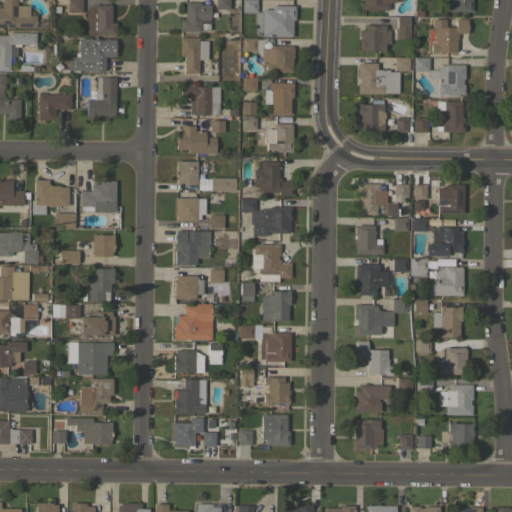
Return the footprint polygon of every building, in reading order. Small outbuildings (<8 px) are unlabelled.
[(12,27),(12,28),(6,28),(6,26),(0,26),(0,4),(1,4),(1,0),(16,0),(16,5),(29,5),(28,15),(35,15),(35,27),(12,27)] [(81,0),(81,12),(67,12),(67,0),(81,0)] [(214,8),(214,0),(229,0),(229,9),(214,8)] [(241,12),(241,0),(256,0),(256,12),(241,12)] [(400,0),(400,2),(395,1),(395,2),(388,2),(388,10),(363,10),(363,8),(362,8),(362,0),(400,0)] [(471,0),(471,11),(445,11),(445,0),(471,0)] [(184,2),(200,2),(200,4),(209,4),(209,19),(199,19),(199,31),(179,31),(179,19),(184,19),(184,2)] [(86,8),(96,3),(109,3),(109,5),(110,5),(110,22),(115,22),(115,34),(86,34),(86,8)] [(261,9),(271,9),(271,5),(294,5),(294,19),(291,19),(291,36),(261,36),(261,9)] [(409,16),(409,28),(409,38),(394,38),(394,28),(396,28),(396,16),(409,16)] [(455,52),(437,52),(437,53),(430,53),(430,43),(433,43),(434,36),(435,28),(431,28),(431,19),(444,19),(444,27),(454,27),(455,18),(467,18),(466,33),(457,33),(457,38),(455,38),(455,52)] [(37,28),(38,20),(50,20),(50,28),(37,28)] [(358,51),(358,38),(359,38),(359,30),(364,30),(364,24),(384,25),(384,27),(389,30),(389,44),(384,44),(384,51),(358,51)] [(8,71),(0,70),(0,34),(7,35),(7,32),(35,32),(35,44),(9,44),(8,71)] [(179,37),(198,37),(198,40),(207,40),(206,59),(197,59),(197,73),(183,73),(183,56),(178,56),(179,37)] [(291,47),(292,47),(292,57),(291,57),(291,72),(265,71),(265,64),(260,64),(260,56),(255,51),(241,51),(241,37),(256,37),(256,39),(262,39),(262,47),(271,47),(271,45),(291,45),(291,47)] [(67,70),(68,56),(77,56),(77,38),(91,38),(114,39),(114,56),(104,56),(104,71),(89,71),(89,70),(67,70)] [(393,70),(393,57),(408,57),(408,71),(393,70)] [(413,70),(413,57),(428,57),(427,71),(413,70)] [(357,83),(358,83),(358,78),(357,78),(357,63),(376,63),(376,69),(388,69),(388,71),(398,71),(397,93),(383,93),(383,94),(356,93),(357,83)] [(463,79),(462,79),(462,84),(463,84),(463,94),(437,94),(437,79),(430,79),(428,76),(428,70),(437,70),(437,65),(445,65),(445,64),(463,64),(463,79)] [(3,98),(19,98),(18,119),(6,119),(6,114),(0,113),(0,75),(4,75),(3,98)] [(97,115),(97,119),(85,119),(85,112),(85,99),(95,99),(95,77),(114,77),(114,101),(113,115),(97,115)] [(255,77),(255,90),(240,90),(241,77),(255,77)] [(292,82),(291,97),(289,97),(289,113),(270,113),(270,104),(262,104),(262,89),(268,89),(268,82),(292,82)] [(218,114),(188,114),(188,97),(179,97),(179,83),(191,83),(191,85),(194,85),(194,86),(218,86),(218,114)] [(69,94),(69,109),(54,108),(54,119),(36,119),(37,93),(44,93),(44,94),(69,94)] [(254,114),(240,114),(240,101),(254,101),(254,114)] [(460,101),(460,117),(463,117),(463,132),(446,132),(446,131),(440,131),(440,125),(435,125),(435,101),(460,101)] [(382,103),(382,112),(384,112),(384,119),(382,119),(382,130),(357,130),(357,116),(356,116),(356,103),(382,103)] [(255,116),(254,129),(240,129),(240,115),(255,116)] [(407,132),(394,132),(394,117),(407,117),(407,132)] [(412,117),(426,117),(426,132),(412,132),(412,117)] [(223,132),(209,132),(209,120),(223,120),(223,132)] [(265,152),(265,142),(265,128),(273,129),(273,123),(290,123),(290,124),(291,124),(291,152),(265,152)] [(194,125),(194,131),(204,131),(204,136),(215,137),(214,153),(186,153),(186,149),(175,149),(175,131),(179,131),(179,125),(194,125)] [(195,183),(176,183),(176,178),(174,178),(175,160),(178,160),(178,161),(196,161),(195,183)] [(277,178),(279,178),(279,181),(289,181),(289,195),(278,195),(278,192),(257,192),(257,187),(254,187),(254,186),(252,186),(252,169),(259,169),(259,161),(277,161),(277,178)] [(234,177),(234,191),(209,190),(209,177),(234,177)] [(66,205),(55,205),(55,206),(46,206),(46,205),(44,205),(44,214),(29,214),(30,200),(33,200),(33,179),(47,179),(47,184),(49,184),(49,185),(58,185),(58,187),(67,187),(66,205)] [(0,205),(0,180),(11,180),(11,190),(22,190),(22,205),(0,205)] [(113,212),(92,212),(92,211),(80,211),(80,206),(78,206),(78,204),(77,204),(77,193),(79,193),(79,191),(90,191),(90,184),(98,184),(98,180),(113,181),(113,212)] [(358,197),(355,197),(355,183),(378,183),(378,190),(385,190),(385,205),(375,205),(375,214),(358,214),(358,197)] [(393,183),(407,184),(407,199),(393,199),(393,183)] [(411,184),(425,184),(425,199),(411,199),(411,184)] [(462,213),(436,213),(436,205),(435,205),(435,188),(444,188),(444,184),(462,184),(462,213)] [(173,197),(196,197),(196,198),(204,198),(203,214),(199,214),(199,219),(195,219),(195,221),(175,221),(175,215),(173,215),(173,197)] [(265,233),(265,235),(250,235),(250,224),(249,224),(249,211),(239,211),(239,198),(254,198),(254,210),(257,210),(257,208),(268,208),(268,205),(278,205),(278,206),(290,206),(290,219),(289,219),(288,232),(287,232),(287,233),(265,233)] [(73,212),(73,228),(52,227),(53,212),(73,212)] [(207,227),(208,214),(222,214),(222,228),(207,227)] [(391,231),(391,217),(406,217),(406,231),(391,231)] [(426,217),(426,231),(411,230),(411,217),(426,217)] [(355,253),(355,225),(373,225),(373,239),(374,239),(374,244),(381,244),(381,254),(355,253)] [(424,255),(424,243),(430,243),(430,229),(434,227),(436,227),(436,226),(456,226),(456,232),(460,232),(460,240),(461,240),(461,253),(457,253),(457,257),(446,257),(446,256),(424,255)] [(0,232),(7,232),(7,231),(19,231),(19,232),(26,232),(27,230),(31,230),(31,234),(27,234),(27,243),(34,244),(34,249),(36,249),(36,255),(41,255),(40,261),(36,261),(36,263),(21,262),(22,249),(19,249),(19,251),(11,251),(11,253),(9,253),(9,256),(0,255),(0,232)] [(208,247),(207,247),(207,258),(195,258),(195,264),(178,264),(173,264),(173,250),(173,242),(174,242),(174,231),(208,231),(208,247)] [(91,234),(109,234),(112,234),(112,252),(110,252),(110,256),(91,256),(91,234)] [(278,244),(278,254),(277,254),(277,259),(279,259),(279,263),(289,263),(289,277),(277,277),(277,280),(259,280),(260,268),(252,268),(252,244),(278,244)] [(77,249),(77,263),(58,263),(58,250),(77,249)] [(406,258),(406,271),(391,271),(391,257),(406,258)] [(425,258),(425,272),(424,272),(424,276),(408,275),(408,258),(425,258)] [(377,264),(377,270),(386,270),(386,286),(375,286),(375,294),(357,294),(357,278),(354,278),(355,264),(377,264)] [(26,299),(0,299),(0,265),(12,266),(12,271),(13,271),(13,267),(18,267),(18,271),(27,271),(26,299)] [(424,295),(424,278),(435,278),(435,276),(435,270),(442,267),(443,267),(443,266),(460,266),(460,268),(461,268),(461,295),(424,295)] [(87,276),(90,276),(90,268),(107,268),(107,267),(112,267),(112,282),(109,282),(109,290),(108,290),(108,301),(87,301),(87,276)] [(221,269),(221,282),(207,282),(207,269),(221,269)] [(172,298),(172,280),(175,280),(175,275),(195,275),(194,276),(196,276),(196,279),(202,279),(202,294),(194,294),(194,298),(172,298)] [(239,300),(239,282),(252,282),(251,300),(239,300)] [(260,320),(260,295),(266,295),(266,292),(267,292),(267,290),(289,290),(289,304),(287,304),(286,321),(268,321),(268,320),(260,320)] [(30,293),(45,293),(45,301),(30,301),(30,293)] [(390,312),(390,298),(406,299),(405,312),(390,312)] [(425,299),(425,312),(412,312),(412,299),(425,299)] [(172,339),(172,323),(175,323),(175,315),(183,315),(183,304),(198,304),(198,303),(210,303),(210,339),(172,339)] [(35,304),(35,317),(21,317),(21,304),(35,304)] [(78,304),(77,317),(63,317),(63,312),(57,312),(58,306),(63,306),(63,304),(78,304)] [(354,334),(354,324),(355,324),(355,319),(354,319),(354,304),(373,304),(373,305),(376,305),(376,311),(381,311),(381,325),(379,325),(379,334),(354,334)] [(458,337),(439,337),(440,327),(431,327),(431,312),(439,312),(439,311),(437,311),(437,308),(439,308),(439,305),(461,306),(460,320),(458,320),(458,337)] [(0,310),(8,310),(8,313),(17,318),(22,318),(22,332),(7,332),(6,334),(0,333),(0,310)] [(79,316),(94,316),(94,311),(110,311),(110,316),(112,316),(112,335),(78,335),(79,316)] [(237,338),(237,336),(235,336),(235,326),(238,326),(238,324),(252,324),(252,338),(237,338)] [(288,332),(288,361),(263,361),(263,345),(258,345),(258,332),(288,332)] [(414,352),(414,350),(412,350),(413,340),(414,340),(414,338),(429,338),(428,352),(414,352)] [(365,374),(365,360),(364,360),(364,355),(354,355),(354,340),(366,340),(366,349),(386,349),(386,359),(387,359),(387,365),(391,365),(391,375),(383,375),(383,374),(365,374)] [(24,341),(24,351),(17,351),(17,362),(9,362),(9,365),(7,365),(7,366),(0,366),(0,344),(4,344),(4,341),(24,341)] [(104,374),(75,374),(75,362),(65,362),(65,341),(111,342),(111,355),(105,355),(104,374)] [(219,343),(219,363),(207,363),(207,343),(219,343)] [(464,348),(465,348),(465,359),(464,359),(463,374),(437,374),(437,364),(443,364),(443,347),(464,347),(464,348)] [(172,372),(172,354),(174,354),(174,350),(193,350),(193,351),(202,355),(202,372),(172,372)] [(21,374),(21,361),(34,361),(34,374),(21,374)] [(251,367),(251,380),(246,380),(246,386),(237,386),(237,379),(238,379),(238,367),(251,367)] [(283,376),(283,383),(287,382),(287,390),(288,390),(288,403),(283,403),(283,402),(268,402),(268,403),(262,403),(262,393),(266,393),(266,384),(262,384),(262,376),(283,376)] [(25,377),(25,390),(26,390),(26,397),(25,397),(25,401),(26,401),(26,408),(25,408),(25,411),(4,411),(4,410),(0,410),(0,377),(11,377),(25,377)] [(411,378),(410,391),(395,391),(396,378),(411,378)] [(430,378),(430,392),(415,392),(415,378),(430,378)] [(78,387),(89,387),(89,379),(111,379),(111,394),(108,394),(108,402),(100,402),(100,413),(85,413),(85,412),(78,412),(78,387)] [(203,413),(177,412),(177,413),(172,413),(172,390),(182,390),(182,379),(204,379),(203,413)] [(470,384),(470,399),(469,399),(469,404),(470,404),(470,414),(444,414),(444,405),(437,405),(437,390),(444,391),(444,390),(447,390),(447,384),(470,384)] [(387,385),(387,398),(377,398),(376,412),(353,411),(353,399),(354,399),(354,390),(358,390),(358,385),(387,385)] [(285,414),(285,431),(288,431),(287,445),(265,445),(265,439),(260,439),(260,414),(285,414)] [(91,417),(91,421),(109,422),(110,422),(110,439),(109,439),(108,444),(89,444),(89,443),(81,443),(81,431),(73,430),(73,425),(64,425),(64,417),(91,417)] [(188,422),(188,417),(201,417),(200,432),(193,432),(192,446),(173,445),(173,440),(171,440),(171,422),(188,422)] [(0,420),(7,420),(7,428),(9,428),(9,429),(29,429),(29,443),(7,443),(0,443),(0,420)] [(378,420),(378,428),(380,428),(380,445),(375,444),(375,447),(370,447),(370,448),(353,448),(353,420),(378,420)] [(472,422),(472,435),(471,435),(471,443),(467,443),(467,448),(446,448),(446,441),(449,441),(449,432),(446,432),(447,422),(472,422)] [(236,429),(250,430),(250,444),(236,444),(236,429)] [(63,443),(50,443),(50,430),(63,430),(63,443)] [(214,446),(200,446),(201,431),(214,431),(214,446)] [(410,449),(396,449),(396,434),(410,434),(410,449)] [(415,435),(428,435),(428,448),(415,448),(415,435)] [(34,511),(35,505),(34,505),(34,502),(52,502),(52,504),(57,504),(56,511),(34,511)] [(70,511),(70,507),(69,507),(69,502),(85,503),(85,506),(92,506),(92,511),(70,511)] [(116,511),(116,505),(121,505),(121,503),(139,503),(139,508),(148,508),(147,511),(116,511)] [(165,510),(165,504),(153,503),(152,511),(184,511),(185,511),(165,510)] [(195,511),(195,503),(210,503),(210,506),(219,507),(219,511),(195,511)]
